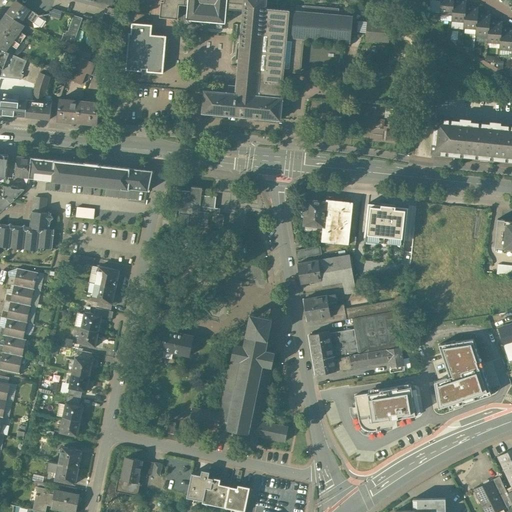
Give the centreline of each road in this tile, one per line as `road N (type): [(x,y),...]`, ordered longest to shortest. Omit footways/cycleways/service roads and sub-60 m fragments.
road 1 (residential): [(328,474),(272,162)]
road 2 (secondary): [(272,162),(511,187)]
road 3 (residential): [(107,433),(328,474)]
road 4 (secondary): [(345,511),(408,471),(511,422)]
road 5 (residential): [(144,252),(107,433)]
road 6 (secondary): [(0,134),(162,151)]
